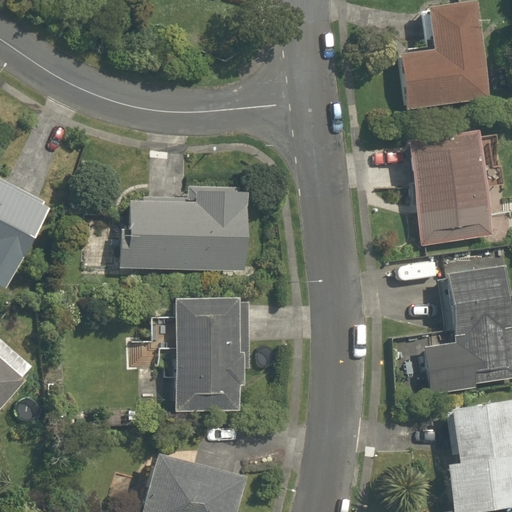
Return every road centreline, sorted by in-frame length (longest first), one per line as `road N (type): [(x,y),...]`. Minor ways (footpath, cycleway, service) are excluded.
road 1 (residential): [(329,511),(340,432),(339,307),(310,110)]
road 2 (residential): [(0,42),(83,87),(147,107),(310,110)]
